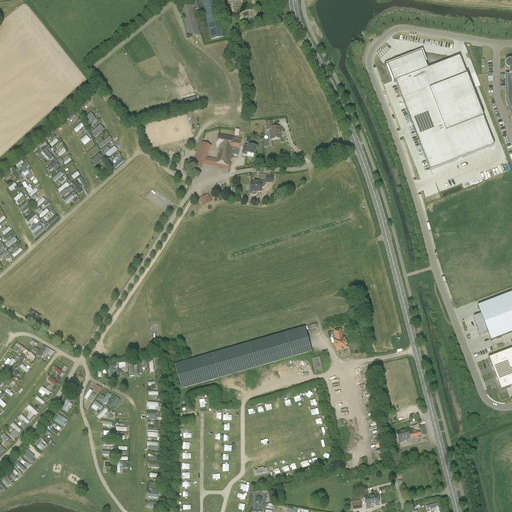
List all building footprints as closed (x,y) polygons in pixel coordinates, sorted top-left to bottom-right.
[(202,0),(211,40),(223,37),(214,0),(202,0)] [(188,37),(200,34),(192,2),(180,5),(188,37)] [(419,52),(385,65),(392,83),(393,82),(429,175),(498,149),(474,88),(470,89),(465,76),(469,74),(462,55),(425,69),(419,52)] [(239,67),(237,58),(228,59),(230,69),(239,67)] [(91,113),(86,117),(92,125),(97,120),(91,113)] [(279,127),(273,128),(272,121),(265,122),(266,131),(270,130),(271,140),(279,139),(279,134),(279,132),(280,132),(279,127)] [(102,126),(94,134),(97,137),(105,129),(102,126)] [(216,160),(215,164),(228,166),(228,163),(229,161),(231,161),(232,158),(233,155),(238,156),(242,140),(233,138),(234,137),(218,135),(216,148),(218,149),(216,160)] [(100,144),(103,147),(112,140),(109,136),(100,144)] [(256,147),(248,145),(244,144),(244,148),(243,148),(242,154),(247,155),(247,154),(255,155),(256,147)] [(42,152),(50,161),(53,157),(47,151),(50,149),(47,146),(42,152)] [(55,156),(57,158),(66,151),(62,146),(59,148),(61,151),(55,156)] [(109,157),(117,150),(114,146),(110,150),(108,147),(103,150),(109,157)] [(199,146),(191,165),(201,169),(201,170),(203,165),(207,157),(209,151),(199,146)] [(100,154),(92,159),(94,162),(97,160),(99,163),(104,159),(100,154)] [(124,162),(121,158),(120,159),(118,157),(112,162),(115,165),(110,168),(112,171),(124,162)] [(18,169),(24,163),(21,160),(15,166),(18,169)] [(55,161),(47,168),(50,172),(55,168),(59,172),(60,172),(57,168),(59,166),(55,161)] [(5,180),(12,174),(9,169),(1,175),(5,180)] [(31,174),(27,170),(22,174),(25,178),(31,174)] [(62,183),(65,181),(63,177),(65,176),(62,172),(53,178),(54,180),(58,178),(62,183)] [(72,183),(77,194),(82,192),(77,181),(72,183)] [(257,194),(257,191),(261,191),(261,182),(260,182),(260,181),(255,181),(255,182),(250,182),(250,191),(251,191),(251,194),(252,195),(256,195),(257,194)] [(10,191),(17,185),(15,183),(8,188),(10,191)] [(67,183),(57,190),(60,193),(69,186),(67,183)] [(69,186),(60,194),(63,197),(72,189),(69,186)] [(36,188),(33,190),(30,187),(26,190),(31,196),(38,190),(36,188)] [(18,204),(26,198),(21,192),(14,199),(18,204)] [(71,193),(63,200),(65,203),(74,197),(71,193)] [(211,202),(207,195),(199,199),(203,207),(211,202)] [(37,207),(44,201),(39,196),(32,203),(37,207)] [(29,209),(27,206),(30,203),(29,201),(20,207),(23,212),(29,209)] [(42,217),(49,212),(47,209),(43,212),(39,207),(36,210),(42,217)] [(25,219),(27,222),(29,220),(31,222),(36,218),(32,213),(25,219)] [(56,215),(47,222),(50,225),(59,218),(56,215)] [(9,227),(2,232),(4,235),(11,229),(9,227)] [(15,237),(6,244),(8,247),(17,240),(15,237)] [(0,247),(0,259),(9,254),(6,250),(4,245),(0,247)] [(14,257),(22,251),(21,248),(12,255),(14,257)] [(480,315),(473,318),(479,335),(487,332),(487,333),(489,337),(490,341),(511,332),(511,292),(477,306),(478,309),(479,309),(480,314),(480,315)] [(181,390),(311,352),(304,327),(174,365),(181,390)] [(345,354),(344,350),(347,349),(345,338),(342,339),(340,330),(334,331),(336,340),(334,341),(336,351),(339,351),(340,355),(345,354)] [(21,353),(24,348),(17,343),(13,348),(21,353)] [(54,352),(44,345),(38,354),(44,358),(47,353),(52,356),(54,352)] [(30,352),(30,353),(26,349),(22,353),(32,362),(36,358),(30,352)] [(511,349),(488,358),(501,391),(511,386),(511,349)] [(25,372),(27,370),(20,364),(25,359),(22,356),(18,360),(20,363),(18,365),(25,372)] [(4,363),(7,365),(5,368),(9,370),(15,361),(12,359),(11,361),(8,358),(4,363)] [(322,371),(319,358),(312,360),(315,373),(322,371)] [(52,371),(60,375),(62,371),(55,367),(52,371)] [(15,371),(10,375),(18,383),(20,380),(17,377),(19,374),(15,371)] [(259,388),(260,390),(267,386),(263,379),(265,378),(261,371),(252,376),(258,385),(249,390),(251,393),(259,388)] [(47,381),(56,386),(58,383),(49,377),(47,381)] [(93,390),(99,394),(102,389),(96,385),(93,390)] [(45,393),(48,395),(50,392),(42,387),(38,392),(44,396),(45,393)] [(11,397),(13,395),(7,389),(5,391),(11,397)] [(91,402),(96,394),(89,390),(84,398),(91,402)] [(96,400),(106,405),(111,395),(108,393),(105,397),(100,394),(96,400)] [(42,406),(45,403),(37,396),(34,400),(42,406)] [(114,409),(119,399),(113,396),(108,405),(114,409)] [(67,400),(61,408),(67,413),(73,405),(67,400)] [(31,421),(38,413),(29,405),(26,408),(31,413),(27,418),(31,421)] [(105,414),(110,420),(114,416),(105,408),(98,416),(100,419),(105,414)] [(19,417),(27,424),(29,422),(22,415),(19,417)] [(58,415),(54,421),(63,426),(67,420),(58,415)] [(119,427),(119,421),(116,421),(115,431),(127,431),(127,427),(119,427)] [(154,422),(154,427),(148,426),(147,436),(158,437),(159,423),(154,422)] [(14,439),(22,431),(14,423),(10,426),(14,430),(10,434),(14,439)] [(413,430),(408,431),(408,430),(396,433),(398,442),(399,442),(400,444),(403,443),(403,440),(411,438),(427,434),(425,425),(418,427),(420,431),(414,433),(413,430)] [(51,441),(46,436),(49,432),(46,430),(40,437),(49,444),(51,441)] [(42,451),(45,447),(40,443),(37,447),(42,451)] [(25,453),(23,455),(32,464),(35,461),(32,459),(34,457),(27,449),(24,452),(25,453)] [(16,465),(24,472),(26,470),(18,462),(16,465)] [(127,468),(127,462),(117,462),(117,473),(120,473),(120,468),(127,468)] [(268,473),(267,467),(254,470),(255,476),(268,473)] [(14,481),(23,476),(19,470),(14,473),(15,473),(11,476),(14,481)] [(0,478),(6,488),(12,484),(6,475),(0,478)] [(148,489),(152,489),(152,492),(156,492),(156,483),(148,483),(148,489)] [(360,500),(349,502),(350,510),(353,510),(362,509),(361,502),(360,502),(360,500)] [(439,511),(437,503),(426,506),(426,511),(431,511),(436,511),(439,511)]
